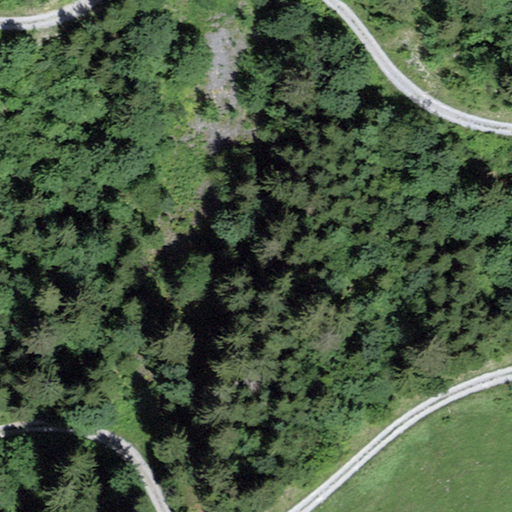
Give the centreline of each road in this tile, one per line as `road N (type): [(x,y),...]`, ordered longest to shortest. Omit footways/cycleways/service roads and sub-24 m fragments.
road 1 (track): [(511,376),(436,406),(301,511)]
road 2 (track): [(328,0),(396,85),(443,116),(511,132)]
road 3 (track): [(161,511),(119,453),(83,432),(0,435)]
